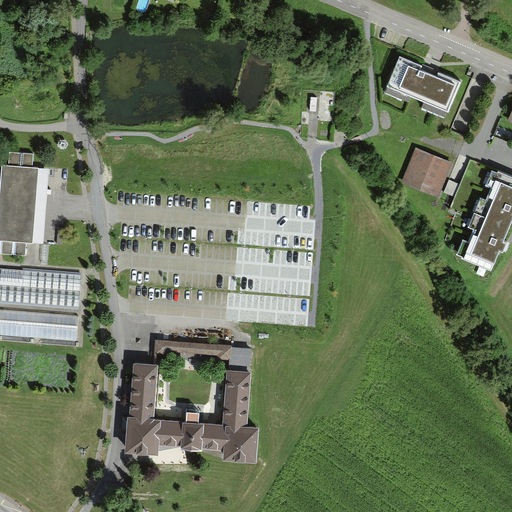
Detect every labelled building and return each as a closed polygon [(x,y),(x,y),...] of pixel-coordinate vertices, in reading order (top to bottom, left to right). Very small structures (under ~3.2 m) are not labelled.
[(422,63),(399,53),(383,90),(410,102),(412,96),(422,101),(420,106),(446,118),(462,80),(438,70),(437,73),(427,68),(421,66),(422,63)] [(311,97),(310,111),(317,111),(318,97),(311,97)] [(434,153),(416,146),(401,182),(438,197),(453,161),(434,153)] [(40,167),(31,166),(32,154),(9,153),(8,164),(2,163),(0,195),(0,242),(3,242),(3,254),(27,256),(28,244),(35,244),(40,167)] [(470,159),(460,184),(449,179),(443,193),(455,198),(449,210),(469,218),(480,194),(485,196),(489,186),(483,184),(491,167),(470,159)] [(489,186),(485,196),(480,194),(469,218),(467,225),(473,228),(468,239),(463,237),(457,251),(463,254),(463,256),(491,268),(500,248),(503,249),(504,247),(508,239),(503,237),(511,216),(511,174),(498,169),(498,170),(491,167),(483,184),(489,186)] [(0,301),(81,308),(82,285),(83,273),(2,269),(0,301)] [(0,310),(0,336),(77,341),(78,315),(0,310)] [(161,345),(159,364),(138,362),(133,419),(128,419),(126,448),(155,450),(156,442),(177,443),(177,446),(200,448),(200,445),(225,447),(224,460),(254,463),(256,433),(247,433),(253,358),(266,359),(266,352),(161,345)]
